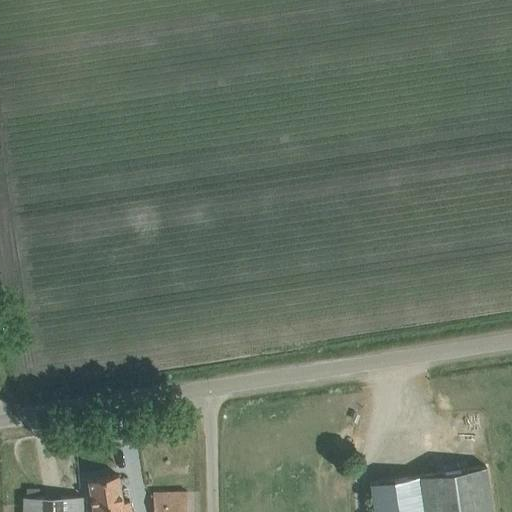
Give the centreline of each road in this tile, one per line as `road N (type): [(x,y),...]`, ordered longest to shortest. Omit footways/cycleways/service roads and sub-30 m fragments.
road 1 (unclassified): [(210,389),(511,342)]
road 2 (unclassified): [(0,420),(210,389)]
road 3 (unclassified): [(211,511),(210,389)]
